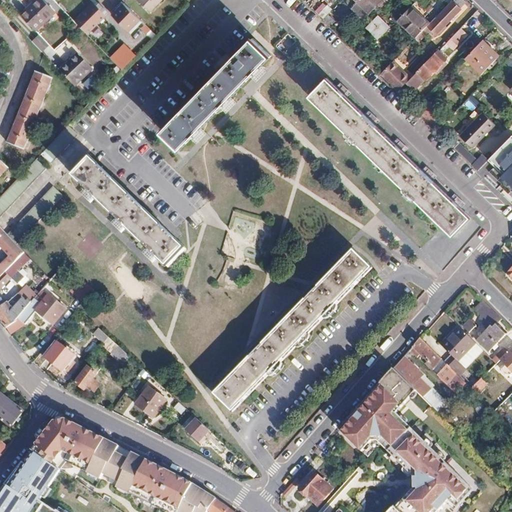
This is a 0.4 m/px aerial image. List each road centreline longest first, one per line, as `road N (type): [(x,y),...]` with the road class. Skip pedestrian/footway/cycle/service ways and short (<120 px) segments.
road 1 (residential): [(468,268),(504,226),(274,0)]
road 2 (residential): [(256,505),(468,268)]
road 3 (tertiary): [(256,505),(56,400)]
